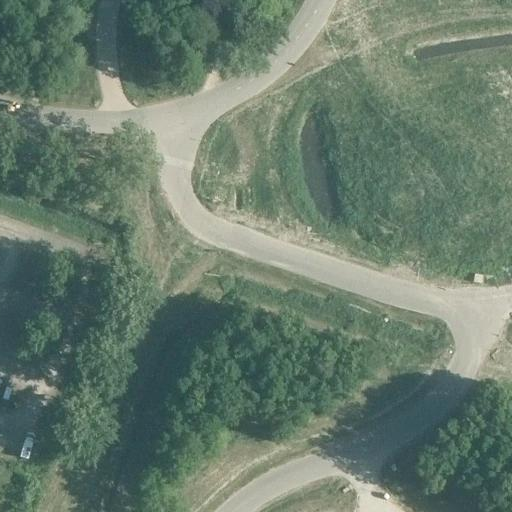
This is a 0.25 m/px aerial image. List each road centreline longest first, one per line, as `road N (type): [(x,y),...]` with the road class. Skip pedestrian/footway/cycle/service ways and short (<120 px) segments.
road 1 (unclassified): [(234,511),(434,408),(467,360),(467,340),(462,318),(442,304),(224,234),(188,214),(174,192),(176,128)]
road 2 (tertiary): [(176,128),(272,62),(319,0)]
road 3 (unclassified): [(120,129),(104,29),(113,0)]
road 4 (tertiary): [(120,129),(0,118)]
